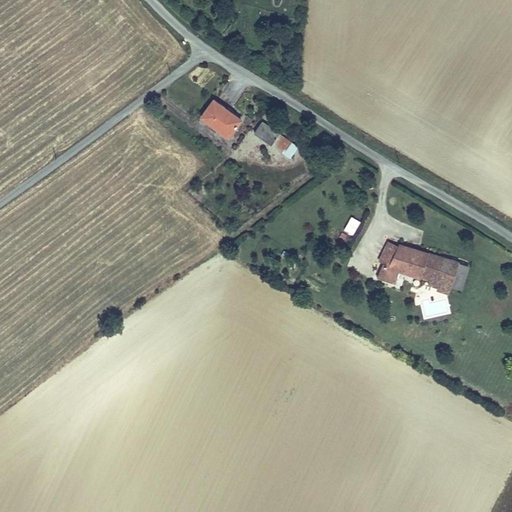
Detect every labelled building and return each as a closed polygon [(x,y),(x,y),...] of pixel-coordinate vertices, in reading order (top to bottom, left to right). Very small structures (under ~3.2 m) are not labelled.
[(257,116),(231,98),(219,114),(245,133),(257,116)] [(308,138),(279,116),(272,128),(300,148),(308,138)] [(343,229),(353,234),(361,220),(351,215),(343,229)] [(393,264),(397,265),(404,268),(412,244),(401,240),(393,264)] [(404,268),(397,265),(393,278),(411,284),(415,272),(445,282),(442,290),(452,293),(451,297),(461,300),(464,291),(453,287),(456,277),(475,283),(480,266),(412,244),(404,268)] [(453,287),(464,291),(471,293),(475,283),(456,277),(453,287)]
